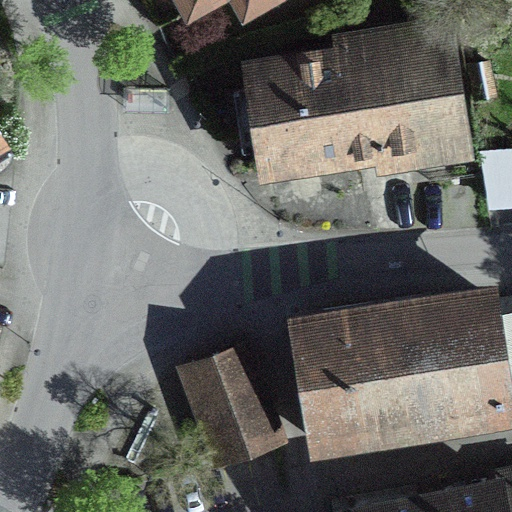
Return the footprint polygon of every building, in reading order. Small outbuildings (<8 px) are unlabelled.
[(180,0),(187,11),(205,0),(180,0)] [(263,168),(458,137),(443,42),(348,57),(346,44),(330,46),(332,59),(248,72),(263,168)] [(167,88),(124,87),(124,107),(166,108),(167,88)] [(317,435),(511,403),(511,316),(489,320),(486,300),(297,328),(315,446),(319,445),(317,435)] [(240,347),(183,367),(217,462),(274,442),(240,347)] [(511,511),(511,488),(496,492),(494,484),(351,511),(511,511)]
